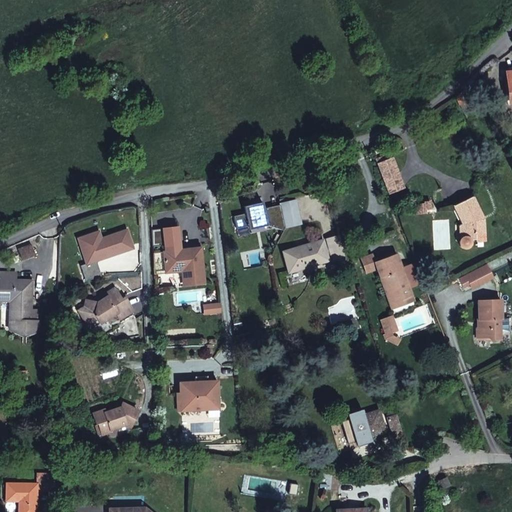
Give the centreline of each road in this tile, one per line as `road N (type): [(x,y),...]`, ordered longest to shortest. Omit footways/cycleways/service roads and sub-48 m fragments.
road 1 (residential): [(0,246),(85,213),(408,129),(511,34)]
road 2 (residential): [(511,460),(437,464),(416,493),(417,511)]
